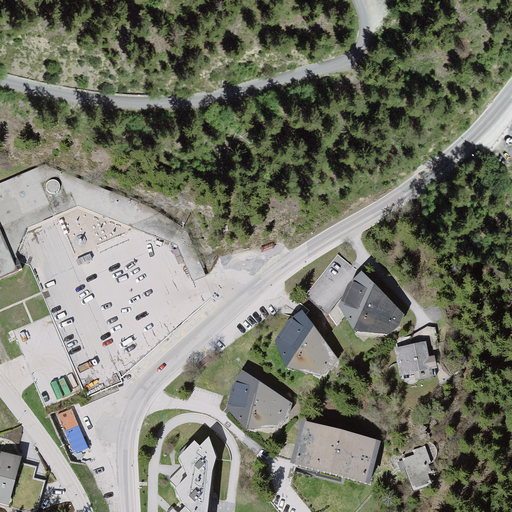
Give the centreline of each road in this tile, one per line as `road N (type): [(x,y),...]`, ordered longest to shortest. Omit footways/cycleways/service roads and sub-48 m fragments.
road 1 (tertiary): [(511,95),(440,168),(259,287),(155,380),(128,442),(129,511)]
road 2 (unclassified): [(361,0),(362,48),(341,65),(181,104),(102,101),(0,78)]
road 3 (unclassified): [(0,384),(82,511)]
